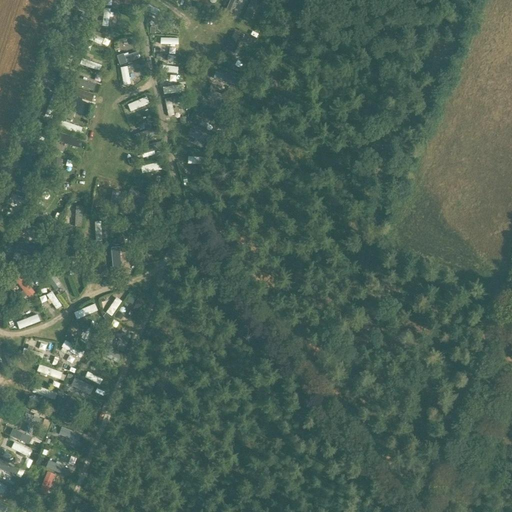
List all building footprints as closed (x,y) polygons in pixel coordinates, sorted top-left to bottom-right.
[(229,0),(225,13),(232,16),(238,0),(229,0)] [(253,0),(250,0),(243,17),(250,20),(258,2),(253,0)] [(149,5),(146,11),(166,21),(169,14),(149,5)] [(104,9),(102,26),(108,26),(109,17),(110,9),(104,9)] [(77,14),(75,18),(77,19),(76,23),(82,25),(84,21),(79,20),(81,15),(77,14)] [(236,31),(227,49),(234,53),(243,35),(236,31)] [(90,33),(87,39),(100,45),(103,39),(90,33)] [(125,55),(118,57),(121,66),(128,64),(141,59),(138,53),(129,56),(128,54),(125,55)] [(82,59),(80,64),(99,71),(101,65),(90,61),(82,59)] [(224,72),(232,75),(235,67),(227,64),(224,72)] [(160,65),(159,71),(177,73),(178,67),(164,66),(162,66),(160,65)] [(127,68),(121,69),(124,85),(130,84),(127,68)] [(217,72),(215,79),(235,85),(237,78),(217,72)] [(78,79),(76,84),(93,90),(95,85),(78,79)] [(183,85),(163,87),(164,94),(184,92),(183,85)] [(74,88),(71,96),(91,102),(94,95),(74,88)] [(210,91),(207,99),(228,105),(230,98),(210,91)] [(52,95),(44,117),(51,119),(59,98),(52,95)] [(146,97),(128,105),(131,112),(149,104),(146,97)] [(171,98),(165,99),(168,116),(174,115),(171,98)] [(205,110),(202,116),(220,123),(222,117),(205,110)] [(60,121),(58,127),(79,134),(81,128),(66,122),(65,122),(60,121)] [(155,128),(135,135),(137,142),(157,135),(155,128)] [(190,129),(188,136),(208,143),(211,137),(190,129)] [(32,134),(30,139),(45,145),(47,139),(32,134)] [(59,134),(57,141),(79,148),(81,142),(59,134)] [(160,142),(136,148),(138,156),(162,149),(160,142)] [(161,152),(151,155),(153,161),(163,158),(161,152)] [(161,162),(141,167),(143,174),(162,170),(161,162)] [(27,174),(21,192),(28,195),(34,177),(27,174)] [(41,181),(40,188),(60,191),(61,184),(41,181)] [(131,188),(128,194),(144,203),(147,197),(131,188)] [(112,192),(109,212),(116,214),(119,193),(112,192)] [(12,194),(10,199),(27,206),(29,200),(12,194)] [(172,200),(153,204),(154,213),(174,209),(172,200)] [(76,206),(75,227),(82,227),(83,206),(76,206)] [(33,213),(31,218),(48,223),(50,217),(33,213)] [(24,225),(22,233),(44,237),(46,229),(24,225)] [(154,236),(152,241),(157,244),(160,239),(154,236)] [(15,243),(14,250),(35,255),(37,248),(15,243)] [(141,245),(135,248),(143,266),(149,263),(141,245)] [(118,247),(111,247),(113,269),(120,269),(118,247)] [(73,257),(67,258),(70,275),(76,274),(73,257)] [(50,270),(43,275),(54,290),(60,286),(50,270)] [(19,274),(13,278),(23,290),(27,295),(28,297),(34,292),(19,274)] [(51,292),(46,295),(56,310),(61,306),(51,292)] [(116,298),(106,312),(112,316),(122,302),(116,298)] [(138,299),(129,320),(135,323),(144,302),(138,299)] [(95,304),(74,313),(77,320),(97,311),(95,304)] [(37,315),(16,323),(18,329),(39,321),(37,315)] [(89,328),(79,341),(84,345),(93,332),(89,328)] [(123,334),(116,349),(123,352),(130,337),(123,334)] [(65,341),(61,347),(80,358),(84,352),(65,341)] [(6,346),(1,349),(9,367),(14,365),(6,346)] [(24,349),(22,355),(42,360),(43,354),(31,351),(24,349)] [(106,349),(103,355),(118,363),(121,357),(106,349)] [(66,373),(75,358),(70,355),(61,371),(66,373)] [(90,365),(103,371),(105,365),(93,360),(90,365)] [(39,364),(37,371),(59,379),(62,373),(39,364)] [(87,372),(85,377),(99,385),(102,379),(87,372)] [(75,379),(71,386),(89,395),(93,388),(75,379)] [(35,385),(32,393),(54,401),(56,393),(35,385)] [(70,399),(60,416),(66,419),(76,402),(70,399)] [(26,413),(23,420),(40,426),(42,419),(26,413)] [(62,428),(59,435),(78,442),(81,435),(62,428)] [(14,430),(11,436),(28,444),(31,438),(14,430)] [(15,442),(12,449),(21,454),(24,455),(27,456),(30,450),(15,442)] [(0,459),(0,468),(16,477),(19,470),(0,459)] [(49,461),(46,468),(67,476),(69,469),(49,461)] [(48,472),(40,490),(47,493),(54,474),(48,472)]
